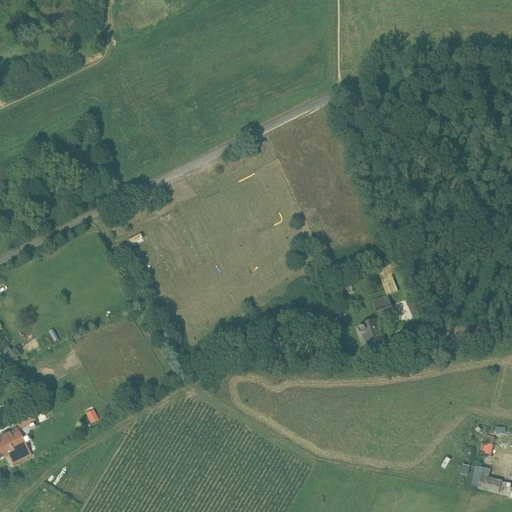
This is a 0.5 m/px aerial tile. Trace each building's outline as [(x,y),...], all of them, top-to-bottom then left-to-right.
[(379,273),(388,297),(398,294),(389,269),(379,273)] [(388,297),(373,303),(379,317),(393,311),(388,297)] [(424,315),(418,302),(409,306),(415,319),(424,315)] [(377,321),(360,327),(361,328),(359,329),(358,331),(359,334),(361,335),(363,334),(372,360),(389,354),(377,321)] [(9,363),(17,358),(8,347),(1,352),(9,363)] [(31,413),(16,421),(20,429),(35,421),(31,413)] [(18,430),(0,439),(0,459),(8,455),(12,464),(30,456),(18,430)] [(487,435),(486,442),(493,444),(494,436),(487,435)] [(485,443),(483,453),(491,455),(493,445),(485,443)] [(466,475),(468,467),(462,465),(460,473),(466,475)] [(489,474),(475,471),(474,476),(475,476),(472,488),(498,494),(501,482),(488,479),(489,474)] [(511,488),(510,488),(511,484),(501,482),(498,494),(511,497),(511,488)]
